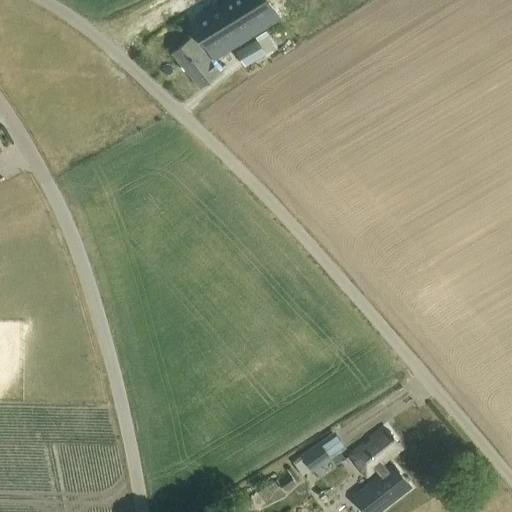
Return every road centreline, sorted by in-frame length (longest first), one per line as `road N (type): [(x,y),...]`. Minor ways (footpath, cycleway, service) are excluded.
road 1 (unclassified): [(511,482),(236,169),(127,66),(36,0)]
road 2 (unclassified): [(140,511),(111,365),(78,255),(0,108)]
